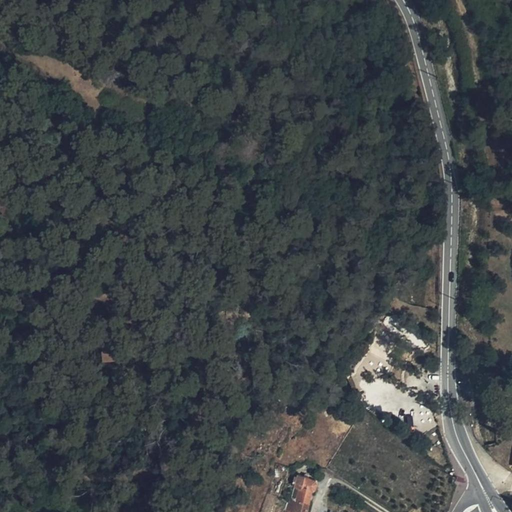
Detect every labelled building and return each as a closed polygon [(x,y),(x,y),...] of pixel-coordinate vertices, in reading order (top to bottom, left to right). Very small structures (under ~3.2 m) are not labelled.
[(128,361),(128,349),(128,346),(106,346),(106,362),(117,361),(127,361),(128,361)] [(128,349),(128,361),(136,360),(136,356),(136,349),(128,349)] [(413,387),(419,370),(408,365),(406,369),(404,375),(406,384),(413,387)] [(422,396),(431,373),(420,368),(419,370),(413,387),(411,391),(422,396)] [(308,511),(316,480),(299,476),(294,500),(293,500),(288,511),(308,511)]
